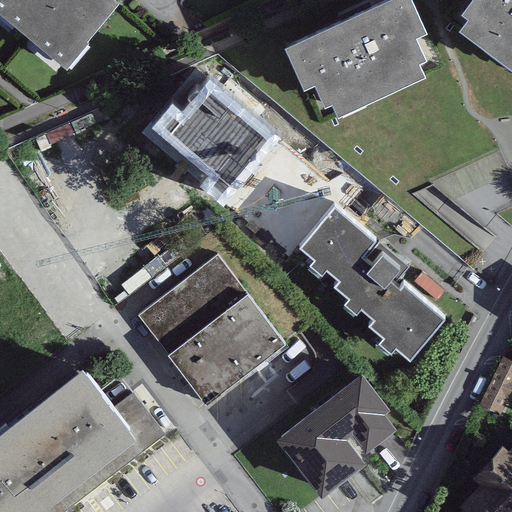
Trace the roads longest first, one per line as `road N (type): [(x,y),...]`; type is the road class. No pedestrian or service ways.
road 1 (unknown): [(509,301),(269,116)]
road 2 (residential): [(511,296),(402,511)]
